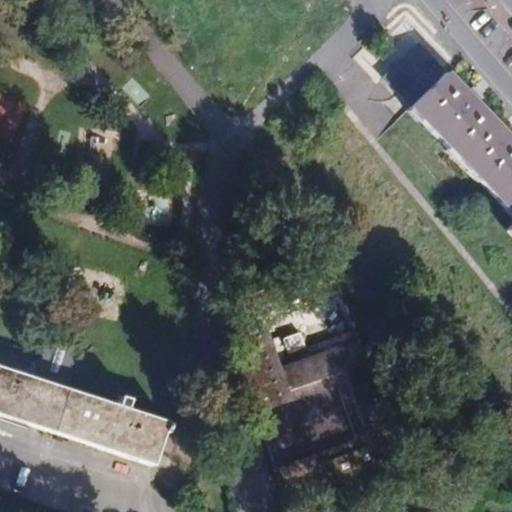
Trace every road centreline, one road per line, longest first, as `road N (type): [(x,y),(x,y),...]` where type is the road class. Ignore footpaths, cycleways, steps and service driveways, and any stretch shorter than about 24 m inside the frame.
road 1 (track): [(199,320),(213,177),(238,141),(111,0)]
road 2 (unclassified): [(249,511),(199,320)]
